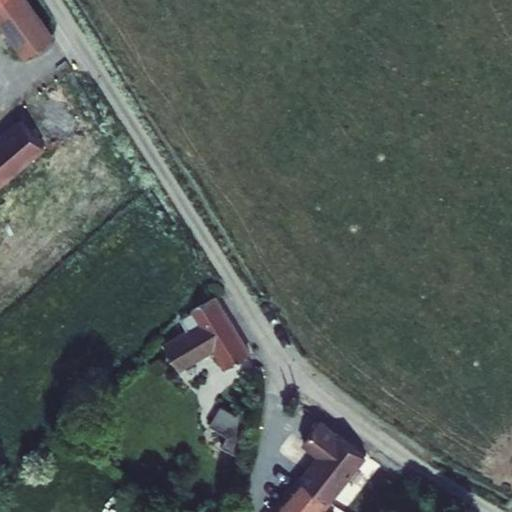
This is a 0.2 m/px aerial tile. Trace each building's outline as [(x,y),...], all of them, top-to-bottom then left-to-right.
[(1,0),(0,1),(0,27),(23,58),(49,38),(20,0),(1,0)] [(18,125),(0,141),(0,188),(42,151),(18,125)] [(197,352),(208,370),(245,347),(212,293),(175,316),(176,318),(164,326),(170,336),(147,350),(162,374),(197,352)] [(220,405),(209,423),(234,439),(245,420),(220,405)] [(315,443),(291,476),(319,497),(356,447),(309,413),(297,430),(315,443)] [(401,477),(369,456),(357,475),(381,491),(377,497),(384,502),(401,477)] [(265,510),(268,511),(323,511),(313,505),(319,497),(291,476),(265,510)]
